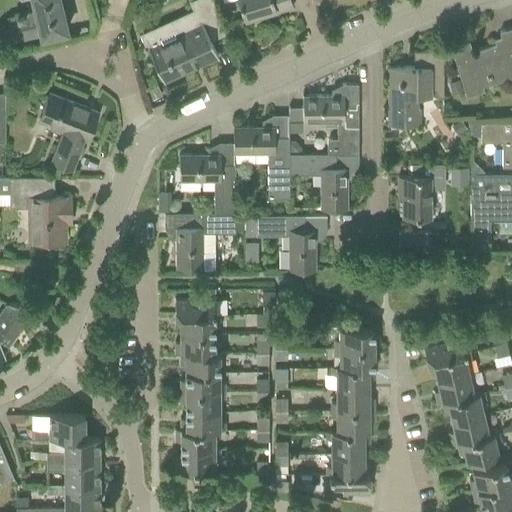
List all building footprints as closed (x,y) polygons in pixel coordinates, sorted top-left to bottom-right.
[(59,0),(31,0),(35,12),(8,18),(13,40),(40,33),(40,36),(67,30),(59,0)] [(146,42),(149,47),(147,47),(163,81),(217,56),(209,38),(223,32),(213,0),(195,0),(191,2),(201,23),(179,33),(173,21),(142,35),(145,42),(146,42)] [(238,0),(244,17),(274,8),(275,11),(293,6),(290,0),(238,0)] [(511,26),(498,31),(501,41),(471,49),(468,40),(450,46),(456,65),(466,96),(483,91),(480,80),(511,69),(511,26)] [(416,96),(443,96),(442,50),(420,51),(420,66),(388,66),(388,125),(418,125),(418,110),(416,110),(416,96)] [(452,94),(462,90),(458,78),(448,82),(452,94)] [(342,95),(302,95),(302,107),(302,121),(336,121),(337,139),(330,139),(328,141),(326,143),(326,153),(337,153),(337,154),(357,154),(357,83),(342,83),(342,95)] [(156,85),(146,89),(150,99),(160,94),(156,85)] [(49,93),(41,111),(52,116),(50,123),(64,129),(52,161),(71,168),(83,136),(87,138),(97,112),(49,93)] [(273,126),(233,126),(233,152),(234,152),(267,152),(267,198),(288,198),(288,174),(288,153),(288,138),(288,114),(287,114),(287,135),(273,135),(273,126)] [(460,121),(452,126),(457,135),(465,130),(460,121)] [(511,121),(480,122),(480,142),(501,142),(502,167),(511,166),(511,121)] [(295,138),(288,138),(288,153),(301,153),(301,146),(295,138)] [(220,154),(179,154),(179,180),(213,180),(213,212),(234,212),(234,152),(233,152),(233,163),(220,163),(220,154)] [(301,153),(288,153),(288,174),(320,174),(320,188),(320,208),(346,208),(346,167),(336,167),(336,154),(337,154),(337,153),(326,153),(301,153)] [(410,175),(398,175),(398,196),(402,196),(402,217),(422,217),(429,217),(429,183),(443,183),(443,163),(410,163),(410,175)] [(467,166),(451,166),(451,180),(468,180),(467,166)] [(511,172),(469,173),(470,250),(470,251),(490,251),(489,220),(511,219),(511,172)] [(64,214),(70,214),(70,196),(54,196),(53,176),(0,176),(0,192),(9,192),(9,207),(29,207),(29,241),(64,240),(64,214)] [(163,212),(163,213),(170,213),(170,227),(175,227),(175,267),(200,267),(200,271),(214,271),(213,250),(201,250),(201,232),(234,232),(234,231),(234,215),(234,212),(213,212),(163,212)] [(326,214),(255,215),(255,233),(255,235),(288,235),(288,270),(314,270),(314,230),(326,230),(326,214)] [(243,215),(234,215),(234,231),(243,231),(243,215)] [(255,215),(245,215),(245,233),(255,233),(255,215)] [(397,231),(397,251),(429,250),(429,230),(397,231)] [(274,303),(274,291),(261,291),(261,303),(274,303)] [(174,314),(214,314),(214,298),(174,298),(174,314)] [(0,356),(4,354),(1,346),(5,344),(11,338),(13,339),(33,311),(33,303),(6,303),(0,311),(0,356)] [(255,325),(268,325),(268,313),(255,313),(255,325)] [(214,314),(174,314),(174,325),(179,325),(179,333),(213,333),(213,321),(218,321),(218,314),(214,314)] [(509,332),(507,321),(495,323),(497,334),(509,332)] [(339,327),(338,339),(334,339),(334,347),(378,347),(378,336),(373,335),(373,327),(339,327)] [(213,333),(179,333),(179,341),(174,341),(174,353),(179,353),(179,352),(213,352),(213,351),(218,351),(218,343),(213,343),(213,333)] [(274,347),(286,347),(286,335),(274,335),(274,347)] [(427,362),(466,352),(462,336),(423,345),(427,362)] [(256,351),(268,351),(268,340),(256,340),(256,351)] [(496,356),(509,353),(506,342),(494,345),(496,356)] [(286,359),(286,347),(274,347),(274,359),(286,359)] [(378,358),(378,347),(334,347),(334,354),(338,354),(338,365),(373,366),(373,358),(378,358)] [(223,351),(218,351),(213,351),(213,352),(179,352),(179,353),(179,363),(185,363),(185,371),(219,371),(219,359),(223,359),(223,351)] [(268,351),(256,351),(256,364),(268,364),(268,351)] [(468,352),(466,352),(427,362),(429,372),(434,371),(436,380),(468,373),(465,360),(470,359),(468,352)] [(373,366),(338,365),(330,366),(330,373),(335,373),(335,388),(368,388),(368,378),(373,378),(373,366)] [(274,378),(287,378),(286,366),(274,366),(274,378)] [(219,371),(185,371),(185,379),(180,379),(180,390),(223,390),(223,382),(219,382),(219,371)] [(504,387),(511,384),(511,372),(501,375),(504,387)] [(468,373),(436,380),(439,390),(434,391),(436,403),(441,402),(478,393),(476,385),(471,386),(468,373)] [(256,390),(268,390),(268,378),(256,378),(256,390)] [(368,388),(335,388),(335,402),(330,402),(330,410),(373,409),(373,397),(368,397),(368,388)] [(224,398),(223,390),(180,390),(180,402),(185,402),(185,410),(219,409),(219,398),(224,398)] [(268,390),(256,390),(256,402),(268,402),(268,390)] [(482,392),(478,393),(441,402),(444,413),(449,412),(451,421),(483,414),(480,400),(484,400),(482,392)] [(274,410),(286,410),(286,398),(274,398),(274,410)] [(219,409),(185,410),(185,417),(180,417),(180,428),(218,429),(224,429),(224,421),(219,421),(219,409)] [(373,409),(330,410),(330,417),(335,417),(336,431),(368,431),(368,421),(373,421),(373,409)] [(286,410),(274,410),(274,422),(286,422),(286,410)] [(31,429),(31,438),(64,438),(84,438),(84,437),(84,414),(49,414),(49,429),(31,429)] [(483,414),(451,421),(453,431),(448,432),(451,444),(456,443),(493,434),(491,426),(486,427),(483,414)] [(256,429),(268,429),(268,417),(256,417),(256,429)] [(218,429),(180,428),(175,428),(175,440),(180,440),(180,448),(213,448),(213,437),(218,437),(218,429)] [(268,429),(256,429),(256,441),(268,441),(268,429)] [(368,431),(336,431),(325,431),(325,438),(330,438),(330,452),(363,452),(363,443),(368,443),(368,431)] [(493,434),(456,443),(459,454),(464,453),(466,463),(498,455),(494,441),(499,440),(497,433),(493,434)] [(84,438),(64,438),(64,451),(46,451),(46,461),(98,461),(98,437),(84,437),(84,438)] [(274,453),(286,453),(286,441),(274,441),(274,453)] [(0,482),(13,477),(0,446),(0,482)] [(213,448),(180,448),(180,456),(175,457),(175,468),(185,468),(185,473),(197,473),(197,468),(214,468),(214,456),(218,456),(218,448),(213,448)] [(363,452),(330,452),(330,466),(325,466),(325,474),(328,474),(368,474),(368,462),(363,462),(363,452)] [(286,453),(274,453),(274,465),(286,465),(286,453)] [(98,483),(98,461),(46,461),(46,470),(64,470),(64,483),(98,483)] [(256,473),(268,472),(268,461),(256,461),(256,473)] [(507,474),(504,462),(472,470),(474,478),(469,479),(471,490),(511,480),(511,474),(511,473),(507,474)] [(368,474),(328,474),(328,490),(369,490),(368,474)] [(274,479),(274,490),(287,490),(287,479),(274,479)] [(511,480),(471,490),(474,501),(479,500),(481,508),(511,500),(511,493),(511,489),(511,480)] [(64,483),(46,483),(46,493),(64,493),(64,507),(71,507),(98,507),(98,483),(64,483)] [(511,511),(511,500),(481,508),(481,511),(511,511)]
